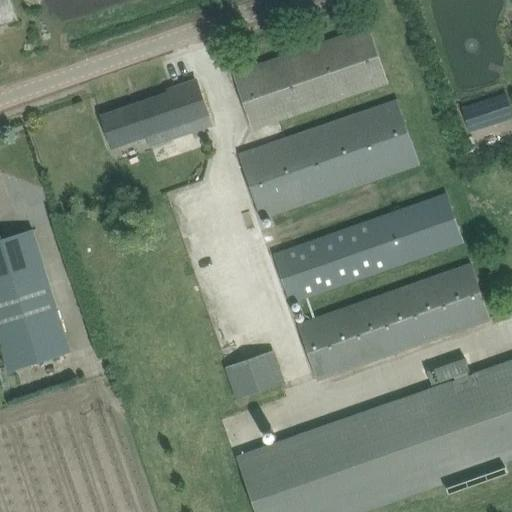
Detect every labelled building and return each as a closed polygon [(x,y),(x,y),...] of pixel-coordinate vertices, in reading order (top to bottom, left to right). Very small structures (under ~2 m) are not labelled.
[(19,20),(13,1),(12,0),(0,0),(0,26),(1,26),(0,25),(18,19),(18,20),(19,20)] [(369,26),(233,72),(253,130),(389,84),(369,26)] [(212,124),(204,100),(197,81),(169,90),(170,93),(103,117),(113,147),(148,135),(151,145),(212,124)] [(485,100),(493,125),(511,119),(511,108),(507,93),(485,100)] [(397,99),(237,153),(259,220),(420,165),(397,99)] [(447,196),(271,256),(288,305),(463,245),(447,196)] [(0,240),(0,349),(6,372),(68,355),(40,249),(34,229),(0,240)] [(319,382),(492,320),(472,262),(298,323),(319,382)] [(285,382),(280,369),(274,350),(227,367),(238,399),(285,382)] [(257,511),(365,511),(447,483),(447,486),(450,494),(509,474),(506,466),(505,463),(511,460),(511,358),(473,373),(474,374),(470,375),(469,372),(471,371),(467,359),(466,357),(428,371),(428,372),(433,384),(455,377),(456,380),(454,381),(453,380),(237,456),(242,469),(257,511)]
